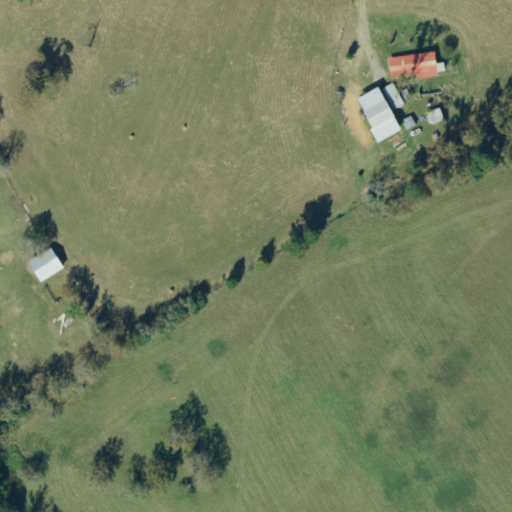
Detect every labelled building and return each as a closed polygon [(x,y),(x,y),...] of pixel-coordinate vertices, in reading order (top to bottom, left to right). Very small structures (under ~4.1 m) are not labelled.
[(386,58),(389,80),(443,74),(442,63),(434,64),(433,52),(386,58)] [(390,111),(403,105),(392,84),(380,90),(390,111)] [(369,129),(391,118),(383,100),(361,111),(369,129)] [(405,131),(415,126),(410,116),(401,121),(405,131)] [(27,261),(36,282),(61,270),(51,249),(27,261)]
